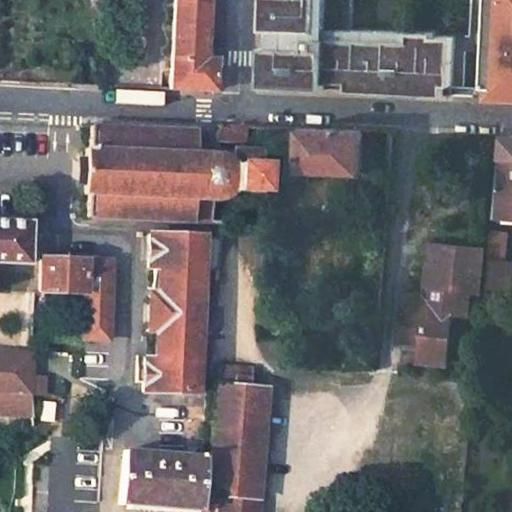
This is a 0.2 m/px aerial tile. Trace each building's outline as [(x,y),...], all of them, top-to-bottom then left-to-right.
[(202,52),(204,0),(172,0),(169,78),(213,81),(214,52),(202,52)] [(317,0),(262,0),(262,26),(270,27),(270,45),(261,45),(260,83),(455,92),(457,33),(437,32),(437,29),(411,27),(411,35),(316,32),(317,0)] [(411,35),(411,27),(325,26),(325,0),(317,0),(316,32),(411,35)] [(511,0),(486,0),(486,30),(495,30),(495,39),(486,39),(485,85),(500,85),(500,94),(511,94),(511,0)] [(270,27),(262,26),(261,45),(270,45),(270,27)] [(495,30),(486,30),(486,39),(495,39),(495,30)] [(246,130),(220,129),(215,142),(246,143),(246,130)] [(196,136),(91,131),(89,154),(87,153),(83,199),(87,200),(86,222),(191,228),(192,207),(211,207),(218,208),(223,206),(226,204),(230,201),(233,199),(259,201),(261,175),(258,175),(259,155),(232,154),(230,159),(223,156),(215,155),(202,151),(201,137),(196,136)] [(394,136),(288,132),(288,155),(299,155),(299,175),(363,176),(365,142),(372,141),(371,145),(393,146),(394,136)] [(215,142),(201,137),(202,151),(215,155),(215,142)] [(511,140),(506,140),(497,218),(511,218),(511,140)] [(211,207),(192,207),(191,228),(211,229),(211,207)] [(0,267),(26,269),(26,262),(28,227),(0,226),(0,267)] [(504,236),(492,234),(487,279),(509,280),(511,265),(501,265),(504,236)] [(151,301),(149,335),(155,335),(154,364),(144,363),(142,396),(193,399),(199,300),(204,300),(205,272),(202,271),(203,243),(150,240),(149,269),(149,273),(159,274),(156,300),(151,301)] [(483,250),(432,244),(427,288),(436,289),(433,302),(426,301),(404,298),(399,342),(422,345),(419,362),(447,365),(453,318),(467,319),(470,292),(479,293),(483,250)] [(110,267),(40,263),(39,295),(32,295),(32,307),(48,308),(49,302),(56,302),(57,295),(82,298),(79,344),(103,345),(110,267)] [(436,289),(427,288),(426,301),(433,302),(436,289)] [(32,361),(0,358),(0,397),(33,400),(41,401),(41,386),(32,385),(32,361)] [(211,424),(202,424),(201,441),(210,442),(208,467),(199,467),(194,511),(254,511),(264,393),(248,392),(251,372),(229,370),(226,390),(214,389),(211,424)] [(33,400),(0,397),(0,417),(32,418),(33,400)] [(194,511),(199,461),(121,455),(117,508),(166,511),(194,511)]
